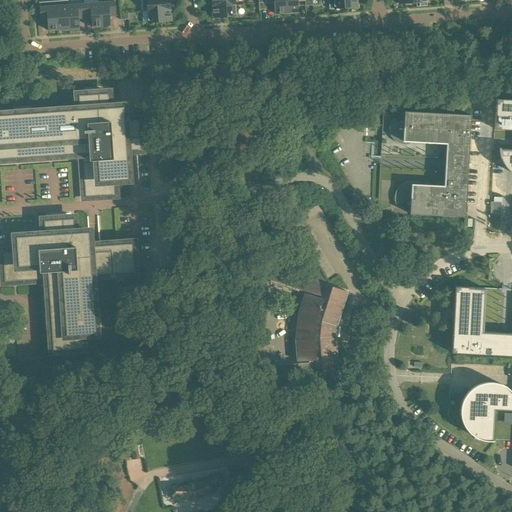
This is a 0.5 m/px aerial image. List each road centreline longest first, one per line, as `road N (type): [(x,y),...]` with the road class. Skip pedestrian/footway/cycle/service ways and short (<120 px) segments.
road 1 (unclassified): [(0,211),(154,201),(189,172),(246,190),(315,178),(335,191),(403,301)]
road 2 (unclassified): [(403,301),(388,350),(403,409),(432,440),(511,491)]
road 3 (residential): [(191,35),(377,21)]
road 4 (residential): [(30,44),(191,35)]
road 5 (residential): [(377,21),(511,11)]
road 6 (unclassified): [(403,301),(448,260),(511,247)]
road 7 (unknown): [(391,378),(511,372)]
